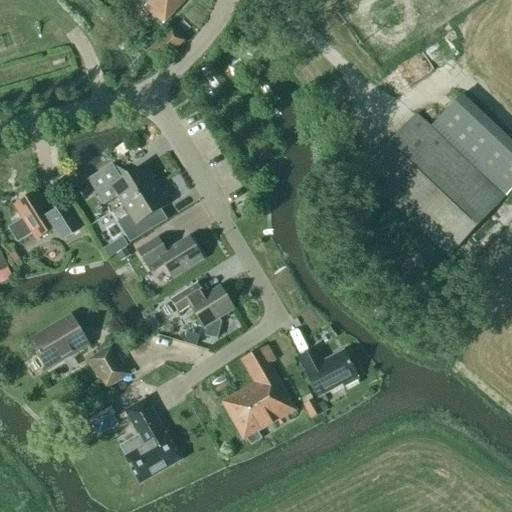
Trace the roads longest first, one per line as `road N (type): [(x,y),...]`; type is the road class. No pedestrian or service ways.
road 1 (residential): [(176,389),(269,327),(273,304),(146,93)]
road 2 (unclassified): [(0,133),(146,93)]
road 3 (unclassified): [(146,93),(206,37),(226,0)]
